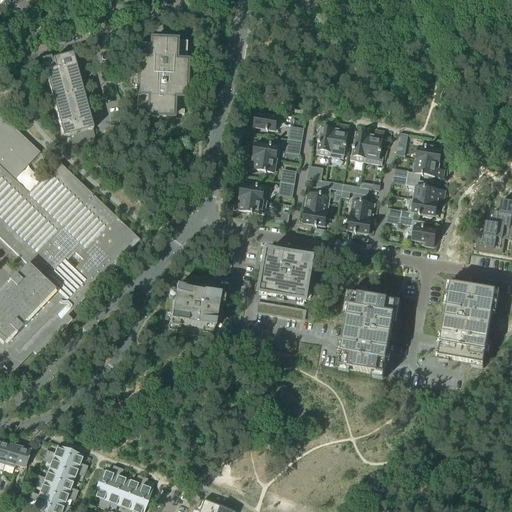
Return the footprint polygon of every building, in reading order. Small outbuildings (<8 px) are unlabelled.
[(183,116),(186,41),(150,40),(150,43),(138,43),(135,108),(147,108),(147,118),(171,119),(171,116),(183,116)] [(71,146),(95,140),(71,55),(54,60),(57,71),(44,75),(62,139),(69,137),(71,146)] [(264,113),(257,112),(255,121),(254,121),(253,127),(254,127),(254,129),(266,132),(266,133),(268,133),(268,132),(278,133),(280,120),(264,117),(264,113)] [(75,308),(94,289),(139,242),(58,164),(28,195),(17,185),(13,181),(39,154),(0,116),(0,240),(27,266),(15,279),(13,277),(7,283),(9,285),(0,294),(0,369),(1,371),(0,371),(4,374),(9,378),(33,353),(37,357),(71,321),(67,317),(75,308)] [(335,133),(330,159),(343,161),(345,149),(347,149),(347,148),(345,148),(349,128),(341,127),(340,134),(335,133)] [(330,159),(335,133),(335,132),(322,130),(319,144),(318,144),(318,145),(319,146),(317,157),(330,159)] [(369,139),(365,165),(382,168),(383,160),(379,159),(380,155),(381,155),(381,154),(380,154),(383,134),(376,133),(375,140),(369,139)] [(369,138),(356,135),(354,150),(353,150),(352,151),(354,151),(353,157),(351,156),(350,162),(365,165),(369,139),(369,138)] [(253,158),(255,158),(276,162),(278,162),(280,149),(272,148),(272,146),(270,146),(270,147),(256,145),(253,158)] [(399,147),(397,157),(402,158),(405,149),(399,147)] [(416,162),(438,165),(440,153),(418,149),(416,162)] [(274,175),(276,162),(255,158),(254,164),(247,163),(246,170),(265,173),(265,175),(266,175),(266,174),(274,175)] [(408,174),(407,180),(419,183),(420,176),(421,176),(421,178),(423,178),(423,177),(442,180),(444,173),(437,171),(438,166),(417,162),(414,175),(408,174)] [(282,178),(281,184),(293,186),(294,180),(282,178)] [(407,180),(406,187),(414,188),(412,201),(436,205),(437,200),(443,201),(445,193),(426,190),(427,184),(419,183),(407,180)] [(281,184),(280,190),(292,193),(293,186),(281,184)] [(240,199),(241,199),(265,203),(267,191),(258,189),(258,188),(257,187),(257,189),(242,186),(240,199)] [(320,197),(308,195),(307,198),(308,198),(307,202),(306,202),(305,208),(306,208),(305,213),(326,216),(329,198),(322,197),(322,196),(320,195),(320,197)] [(267,203),(265,203),(241,199),(240,205),(233,204),(232,211),(251,215),(251,216),(253,216),(253,215),(265,217),(267,203)] [(402,213),(400,220),(413,222),(414,215),(419,216),(418,217),(420,217),(420,216),(435,218),(437,205),(436,205),(412,201),(410,201),(408,214),(402,213)] [(191,207),(185,202),(182,206),(188,211),(191,207)] [(360,204),(352,202),(349,220),(371,224),(371,219),(373,219),(373,214),(372,213),(372,209),(373,210),(374,206),(362,204),(362,203),(360,202),(360,204)] [(511,204),(501,203),(499,214),(511,216),(511,204)] [(288,215),(292,208),(284,206),(282,214),(288,215)] [(317,228),(324,229),(326,216),(305,213),(303,225),(315,227),(315,229),(316,229),(317,228)] [(494,213),(492,225),(511,228),(511,216),(499,214),(494,213)] [(356,234),(368,236),(371,224),(349,220),(347,233),(355,234),(354,235),(356,236),(356,234)] [(400,220),(399,226),(412,228),(410,242),(426,245),(426,248),(433,250),(435,240),(436,240),(437,235),(436,235),(436,232),(424,230),(425,224),(413,222),(400,220)] [(486,224),(484,236),(508,240),(509,234),(511,235),(511,231),(511,228),(492,225),(486,224)] [(478,235),(476,247),(482,248),(488,249),(494,250),(500,251),(501,245),(504,245),(505,240),(508,241),(508,240),(484,236),(478,235)] [(262,282),(260,296),(306,304),(309,290),(310,284),(314,261),(267,253),(266,261),(262,282)] [(438,359),(467,364),(468,364),(483,367),(483,366),(483,364),(484,359),(485,357),(487,345),(496,293),(495,293),(480,290),(475,289),(473,289),(450,285),(450,289),(449,292),(442,334),(442,336),(442,337),(440,348),(439,350),(439,352),(438,357),(438,359)] [(174,290),(168,326),(212,334),(215,317),(218,297),(174,290)] [(339,369),(339,370),(384,377),(384,375),(385,370),(385,368),(386,367),(388,355),(389,345),(389,344),(390,343),(396,304),(392,303),(374,300),(351,296),(346,326),(346,328),(344,339),(342,348),(340,359),(340,360),(340,362),(339,367),(339,369)] [(0,464),(4,466),(10,446),(0,443),(0,464)] [(15,469),(15,467),(20,449),(10,446),(4,466),(15,469)] [(46,452),(44,457),(52,460),(65,465),(67,460),(70,452),(57,447),(54,455),(46,452)] [(20,449),(15,467),(25,469),(30,451),(20,449)] [(67,460),(65,465),(78,470),(85,473),(87,468),(80,465),(83,457),(70,452),(67,460)] [(44,457),(42,462),(50,465),(47,472),(60,477),(65,465),(52,460),(44,457)] [(65,465),(60,477),(73,482),(76,475),(84,478),(85,473),(78,470),(65,465)] [(102,472),(97,485),(105,488),(110,490),(115,476),(118,469),(113,467),(110,475),(102,472)] [(115,476),(110,490),(115,492),(122,494),(127,481),(120,478),(123,471),(118,469),(115,476)] [(37,476),(35,481),(55,489),(60,477),(47,472),(44,479),(37,476)] [(60,477),(55,489),(76,497),(78,492),(70,489),(73,482),(60,477)] [(127,481),(122,494),(129,497),(134,499),(139,486),(142,478),(137,477),(134,484),(127,481)] [(139,486),(134,499),(139,501),(147,504),(152,491),(144,488),(147,480),(142,478),(139,486)] [(35,481),(33,486),(40,489),(38,497),(51,502),(55,489),(35,481)] [(97,485),(92,498),(100,501),(97,508),(102,510),(105,503),(110,490),(105,488),(97,485)] [(55,489),(51,502),(64,507),(67,499),(74,502),(76,497),(55,489)] [(105,503),(102,510),(106,511),(110,505),(117,508),(122,494),(115,492),(110,490),(105,503)] [(30,494),(28,499),(36,502),(33,510),(39,511),(46,511),(51,502),(38,497),(30,494)] [(122,494),(117,508),(124,510),(123,511),(129,511),(134,499),(129,497),(122,494)] [(134,499),(129,511),(144,511),(147,504),(139,501),(134,499)] [(230,511),(201,501),(197,511),(230,511)] [(51,502),(46,511),(61,511),(62,511),(70,511),(71,510),(64,507),(51,502)]
